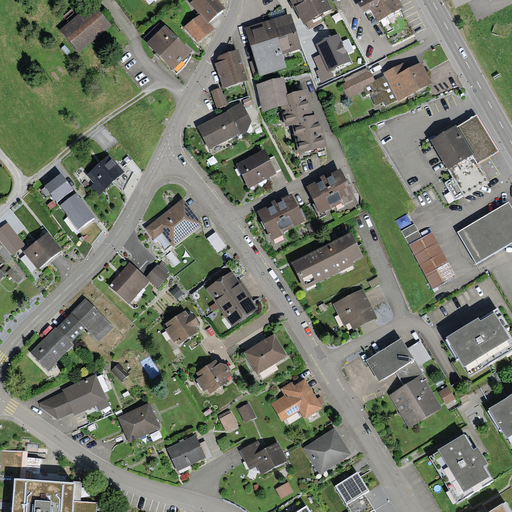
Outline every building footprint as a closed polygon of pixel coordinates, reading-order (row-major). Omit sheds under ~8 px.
[(196,0),(190,6),(200,17),(208,26),(225,12),(216,1),(217,0),(196,0)] [(331,8),(326,0),(290,0),(304,24),(306,23),(310,29),(323,21),(319,15),(331,8)] [(361,0),(363,3),(358,5),(363,17),(365,16),(370,26),(403,10),(398,0),(361,0)] [(110,26),(93,5),(62,30),(79,51),(110,26)] [(301,48),(290,14),(245,28),(260,77),(287,69),(282,54),(301,48)] [(200,17),(185,29),(197,45),(214,32),(208,26),(200,17)] [(394,21),(399,39),(412,36),(407,17),(394,21)] [(192,57),(166,29),(147,46),(174,74),(192,57)] [(339,35),(316,45),(321,54),(318,55),(313,57),(319,70),(316,72),(321,82),(334,76),(331,71),(352,62),(348,54),(354,51),(349,39),(342,42),(339,35)] [(248,80),(238,51),(219,56),(215,64),(223,88),(248,80)] [(346,82),(341,84),(348,99),(373,87),(383,108),(431,85),(421,63),(407,70),(404,63),(374,78),(368,66),(344,78),(346,82)] [(284,78),(257,85),(263,111),(282,107),(286,126),(292,125),(299,153),(328,147),(322,121),(320,121),(319,115),(314,116),(308,90),(287,94),(284,78)] [(222,87),(212,90),(217,108),(228,105),(222,87)] [(229,111),(199,127),(211,151),(246,132),(251,121),(242,103),(228,110),(229,111)] [(477,118),(458,128),(478,163),(496,152),(477,118)] [(488,182),(478,163),(458,128),(433,142),(463,196),(488,182)] [(265,150),(237,164),(249,188),(276,174),(275,172),(279,169),(273,158),(270,159),(265,150)] [(88,179),(100,192),(121,174),(110,161),(88,179)] [(340,169),(307,187),(321,213),(342,201),(343,204),(356,198),(340,169)] [(76,195),(62,176),(44,189),(59,208),(60,207),(76,195)] [(95,219),(76,195),(60,207),(79,232),(95,219)] [(292,195),(258,212),(272,240),(284,234),(283,232),(305,221),(292,195)] [(182,202),(146,230),(153,239),(162,233),(174,248),(201,226),(182,202)] [(511,207),(510,204),(458,234),(476,265),(511,243),(511,207)] [(413,224),(400,232),(408,245),(421,237),(413,224)] [(219,253),(227,247),(218,233),(209,239),(219,253)] [(430,236),(410,246),(432,288),(452,278),(430,236)] [(10,253),(19,246),(13,237),(3,244),(10,253)] [(25,254),(38,270),(59,253),(46,237),(25,254)] [(350,238),(292,267),(303,289),(361,259),(350,238)] [(130,265),(110,287),(130,306),(150,284),(130,265)] [(148,277),(158,287),(167,277),(157,268),(148,277)] [(207,291),(233,329),(258,311),(251,300),(253,299),(241,281),(239,283),(232,272),(207,291)] [(176,288),(169,293),(173,298),(179,293),(176,288)] [(363,290),(333,306),(344,327),(351,324),(354,331),(377,319),(363,290)] [(99,342),(114,329),(85,300),(72,314),(87,330),(99,342)] [(185,312),(165,326),(168,330),(166,331),(175,344),(177,342),(179,346),(199,333),(196,328),(200,326),(192,314),(189,317),(185,312)] [(511,339),(496,313),(446,342),(466,377),(511,350),(511,339)] [(72,344),(87,330),(72,314),(30,356),(48,374),(75,346),(72,344)] [(274,335),(244,354),(258,376),(288,358),(274,335)] [(410,426),(439,409),(421,380),(425,377),(415,360),(414,361),(401,340),(366,361),(379,382),(396,372),(406,389),(393,397),(410,426)] [(207,392),(209,395),(233,381),(230,378),(230,372),(227,367),(221,365),(218,360),(196,374),(199,379),(196,381),(204,393),(207,392)] [(115,368),(111,371),(121,381),(125,377),(115,368)] [(63,392),(41,403),(58,420),(73,414),(75,418),(98,409),(100,412),(106,409),(103,402),(107,401),(97,375),(63,391),(63,392)] [(285,397),(271,405),(282,423),(300,412),(305,420),(323,409),(305,381),(295,387),(293,383),(281,391),(285,397)] [(446,389),(440,393),(447,405),(453,401),(446,389)] [(511,399),(489,414),(510,448),(511,446),(511,399)] [(150,404),(118,418),(129,444),(161,430),(150,404)] [(247,406),(238,410),(244,423),(253,419),(247,406)] [(228,413),(219,418),(226,431),(235,426),(228,413)] [(335,430),(303,449),(320,475),(352,456),(335,430)] [(196,436),(167,449),(179,473),(206,459),(207,461),(213,459),(206,441),(199,444),(196,436)] [(456,500),(491,480),(484,468),(488,466),(477,449),(473,451),(466,438),(430,458),(456,500)] [(262,474),(288,461),(279,444),(264,451),(259,442),(241,452),(250,469),(257,466),(262,474)] [(78,502),(79,486),(23,483),(25,452),(1,450),(0,470),(0,511),(100,511),(101,504),(78,502)] [(334,488),(349,511),(370,511),(372,511),(364,497),(369,493),(357,474),(334,488)] [(288,485),(277,490),(281,498),(292,492),(288,485)]
